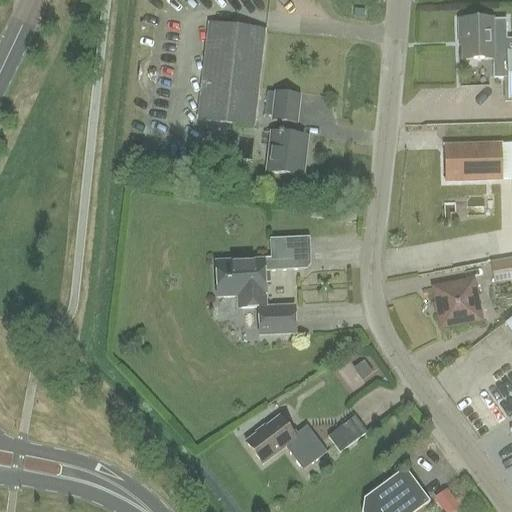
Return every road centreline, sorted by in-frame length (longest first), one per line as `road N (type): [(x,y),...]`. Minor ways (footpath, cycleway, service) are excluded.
road 1 (unclassified): [(399,0),(372,295),(384,340),(511,511)]
road 2 (primary): [(150,511),(100,472),(0,441)]
road 3 (primary): [(0,479),(58,486),(134,511)]
